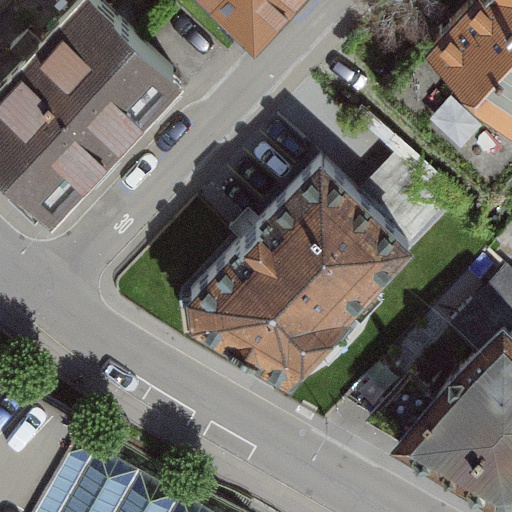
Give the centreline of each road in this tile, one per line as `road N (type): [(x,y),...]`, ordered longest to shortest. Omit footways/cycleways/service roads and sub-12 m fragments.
road 1 (residential): [(43,291),(116,350),(385,511)]
road 2 (residential): [(324,0),(43,291)]
